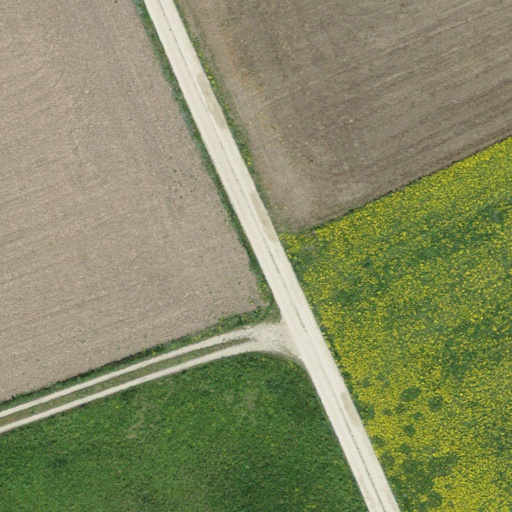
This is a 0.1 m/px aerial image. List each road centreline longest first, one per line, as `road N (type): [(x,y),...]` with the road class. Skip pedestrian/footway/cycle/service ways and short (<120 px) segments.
road 1 (track): [(390,511),(169,0)]
road 2 (track): [(0,458),(321,350)]
